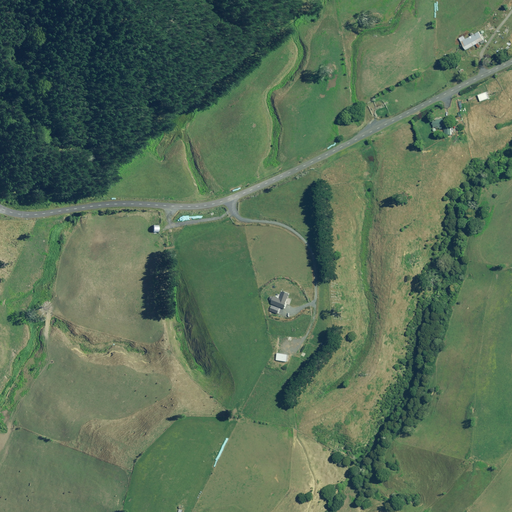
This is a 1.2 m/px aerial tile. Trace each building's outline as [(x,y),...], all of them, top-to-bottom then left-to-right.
[(485,42),(480,32),(466,39),(464,36),(460,38),(466,50),(476,44),(478,48),(481,46),(479,43),(481,42),(482,44),(485,42)] [(490,98),(487,92),(479,95),(481,102),(490,98)] [(444,126),(444,119),(433,119),(434,127),(440,127),(440,129),(442,129),(442,126),(444,126)] [(290,294),(283,291),(280,299),(272,296),(270,300),(272,301),(271,304),(284,309),(290,294)] [(288,355),(278,353),(277,360),(287,361),(288,355)]
